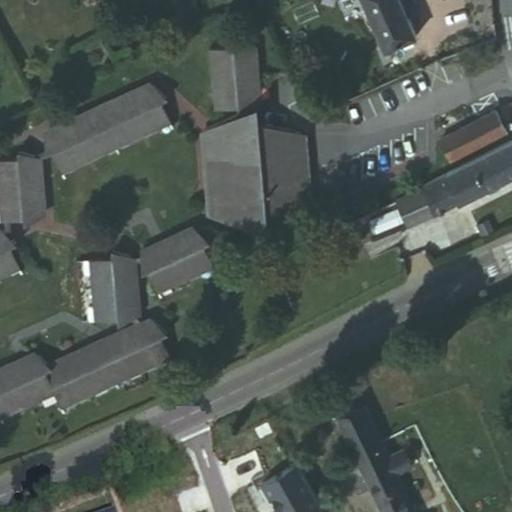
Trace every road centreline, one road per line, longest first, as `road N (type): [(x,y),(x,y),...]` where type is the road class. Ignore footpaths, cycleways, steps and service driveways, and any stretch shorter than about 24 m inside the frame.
road 1 (tertiary): [(190,412),(511,252)]
road 2 (tertiary): [(0,493),(190,412)]
